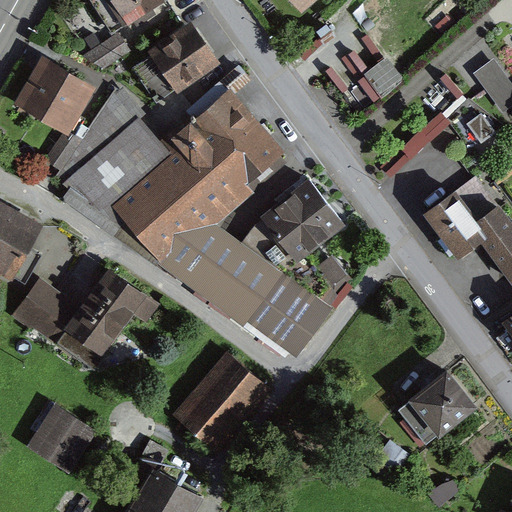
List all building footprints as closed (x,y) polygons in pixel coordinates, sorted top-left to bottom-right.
[(164,0),(91,0),(112,33),(164,0)] [(294,0),(302,9),(312,0),(294,0)] [(222,61),(190,18),(151,47),(183,90),(222,61)] [(118,33),(85,56),(104,68),(131,51),(118,33)] [(370,35),(328,70),(362,112),(405,77),(370,35)] [(93,89),(42,60),(17,104),(68,133),(93,89)] [(511,105),(511,85),(494,62),(484,69),(476,75),(504,112),(511,105)] [(450,72),(440,81),(458,99),(468,90),(450,72)] [(65,171),(113,216),(167,265),(289,157),(228,89),(166,143),(122,90),(65,171)] [(383,163),(394,176),(456,123),(445,110),(383,163)] [(485,139),(498,129),(484,112),(471,122),(485,139)] [(350,221),(310,174),(263,214),(302,260),(350,221)] [(459,260),(480,244),(511,285),(511,222),(477,177),(426,215),(459,260)] [(0,210),(0,274),(12,281),(43,227),(4,204),(0,210)] [(229,246),(204,287),(304,349),(329,308),(229,246)] [(160,304),(109,270),(83,307),(40,278),(13,317),(95,373),(135,314),(147,322),(160,304)] [(228,353),(174,415),(217,451),(270,389),(228,353)] [(483,404),(455,366),(400,406),(427,444),(483,404)] [(96,433),(53,406),(27,447),(70,474),(96,433)] [(196,511),(204,499),(154,470),(129,511),(196,511)]
